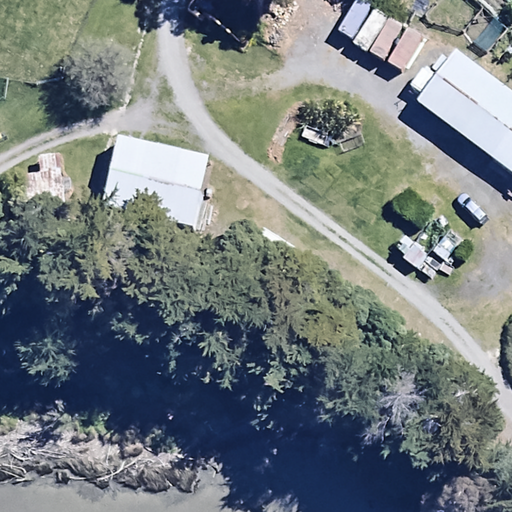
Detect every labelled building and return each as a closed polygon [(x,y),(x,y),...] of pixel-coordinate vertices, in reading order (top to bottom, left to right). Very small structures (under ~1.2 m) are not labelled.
[(328,27),(314,46),(355,76),(369,57),(365,54),(373,42),(339,17),(331,29),(328,27)] [(420,46),(387,28),(368,64),(401,82),(420,46)] [(9,34),(11,51),(55,46),(54,29),(9,34)] [(418,110),(414,117),(511,188),(511,105),(452,62),(438,83),(424,73),(404,100),(418,110)] [(207,170),(115,149),(98,221),(188,241),(186,248),(204,252),(214,210),(198,207),(207,170)] [(63,227),(58,163),(36,165),(38,183),(21,184),(25,230),(63,227)] [(413,252),(403,244),(393,256),(403,264),(401,267),(414,278),(425,264),(420,260),(423,256),(415,250),(413,252)]
